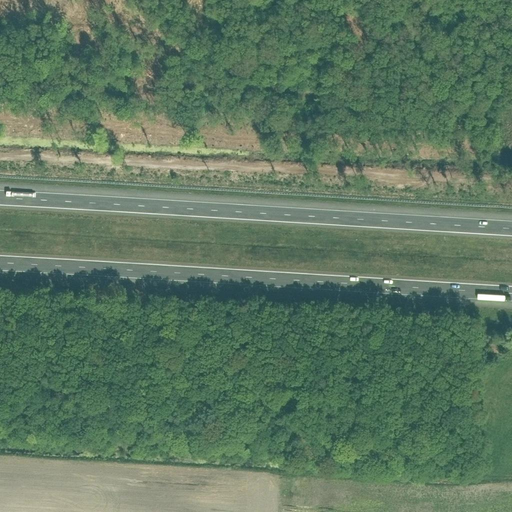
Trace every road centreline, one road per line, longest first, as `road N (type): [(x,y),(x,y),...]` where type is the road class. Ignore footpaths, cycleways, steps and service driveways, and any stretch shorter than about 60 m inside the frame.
road 1 (motorway): [(0,262),(511,292)]
road 2 (motorway): [(511,227),(0,198)]
